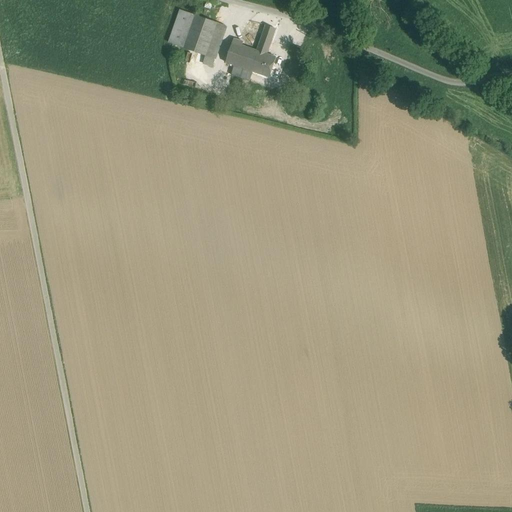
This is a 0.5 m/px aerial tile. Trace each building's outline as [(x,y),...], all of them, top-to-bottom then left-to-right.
[(196,16),(180,10),(169,43),(184,48),(196,16)] [(218,23),(196,15),(196,16),(184,48),(206,55),(206,56),(218,23)] [(218,23),(206,56),(215,59),(226,26),(218,23)] [(266,25),(257,51),(260,52),(267,54),(276,29),(266,25)] [(244,42),(234,38),(226,62),(235,66),(253,72),(260,52),(257,51),(242,45),(244,42)] [(302,48),(291,45),(289,51),(299,55),(302,48)] [(267,54),(260,52),(253,72),(269,77),(276,57),(267,54)] [(206,56),(206,55),(203,63),(213,66),(215,59),(206,56)] [(253,72),(235,66),(232,75),(249,81),(253,72)]
